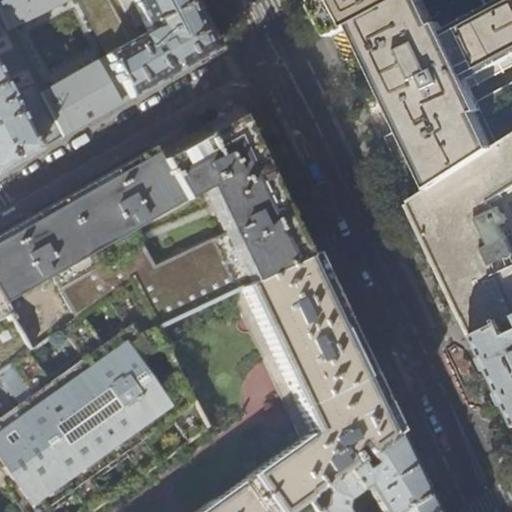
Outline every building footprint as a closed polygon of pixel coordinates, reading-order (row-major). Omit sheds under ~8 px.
[(18,27),(70,0),(2,0),(0,1),(0,18),(7,32),(18,27)] [(107,0),(76,0),(107,56),(130,42),(129,41),(107,0)] [(190,0),(126,0),(141,28),(144,27),(146,32),(129,41),(130,42),(107,56),(105,57),(128,99),(165,78),(215,50),(194,8),(190,0)] [(312,0),(325,26),(330,37),(357,22),(398,0),(312,0)] [(390,134),(401,156),(412,178),(429,170),(435,185),(511,135),(511,82),(473,103),(466,88),(461,77),(511,49),(511,0),(484,0),(490,11),(441,37),(435,25),(434,25),(430,19),(429,19),(418,0),(398,0),(357,22),(365,38),(404,118),(407,125),(390,134)] [(0,171),(61,137),(39,94),(7,32),(0,18),(0,171)] [(50,88),(18,27),(7,32),(39,94),(50,88)] [(50,88),(39,94),(61,137),(98,116),(128,99),(105,57),(50,88)] [(0,303),(49,276),(73,321),(79,317),(129,280),(154,329),(239,289),(312,255),(305,239),(273,171),(249,122),(225,115),(202,128),(155,154),(151,148),(145,152),(91,182),(27,218),(0,233),(0,303)] [(511,135),(435,185),(419,195),(409,202),(437,260),(467,323),(473,336),(501,323),(511,318),(511,135)] [(319,269),(312,255),(239,289),(309,435),(305,438),(304,435),(196,511),(288,511),(307,499),(306,498),(319,489),(398,434),(376,388),(319,269)] [(0,467),(30,510),(31,511),(45,511),(43,509),(69,490),(84,511),(88,511),(104,501),(87,477),(121,453),(138,477),(156,464),(139,439),(168,418),(185,443),(205,429),(177,373),(156,383),(140,361),(164,349),(154,329),(129,280),(79,317),(101,346),(76,363),(55,334),(35,348),(56,378),(30,395),(10,367),(0,373),(0,393),(11,409),(0,417),(0,467)] [(28,354),(0,304),(0,373),(10,367),(28,354)] [(511,331),(506,334),(501,323),(473,336),(493,377),(511,417),(511,331)] [(419,478),(398,434),(319,489),(325,497),(327,497),(325,507),(316,511),(344,511),(343,510),(345,500),(364,489),(377,511),(376,511),(398,511),(427,495),(419,478)] [(435,511),(427,495),(398,511),(435,511)]
